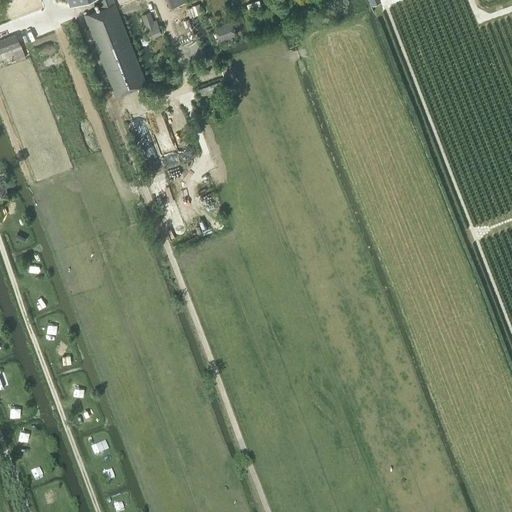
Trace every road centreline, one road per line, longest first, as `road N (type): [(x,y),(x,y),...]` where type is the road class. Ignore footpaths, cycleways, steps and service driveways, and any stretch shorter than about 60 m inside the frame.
road 1 (track): [(382,0),(511,335)]
road 2 (track): [(140,180),(270,511)]
road 3 (track): [(0,245),(98,511)]
